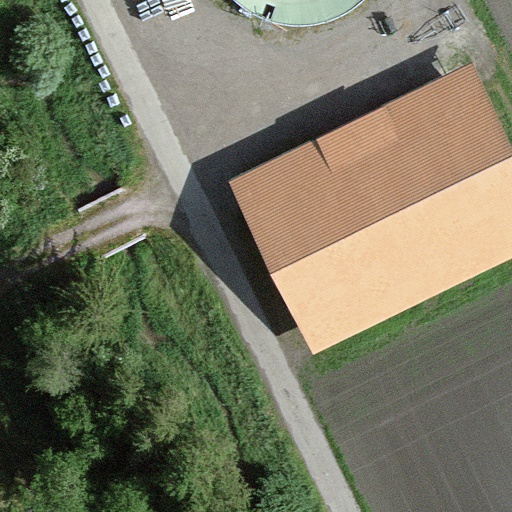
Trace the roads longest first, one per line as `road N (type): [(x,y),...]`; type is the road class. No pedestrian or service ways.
road 1 (unclassified): [(86,0),(337,511)]
road 2 (track): [(180,191),(0,287)]
